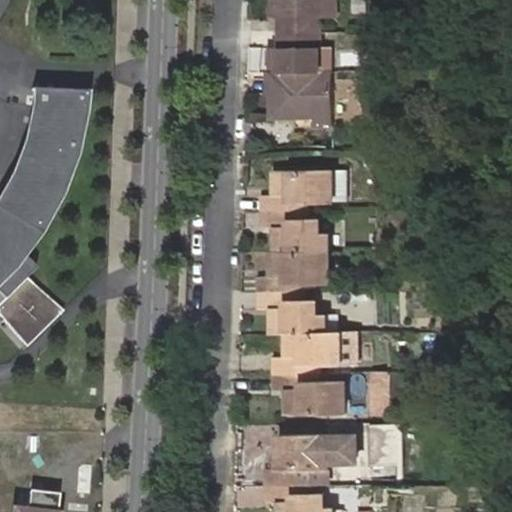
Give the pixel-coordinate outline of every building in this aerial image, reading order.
[(281,0),(270,0),(271,13),(281,13),(281,0)] [(281,0),(281,13),(282,28),(322,27),(322,14),(338,14),(337,0),(281,0)] [(322,27),(282,28),(282,43),(282,68),(322,68),(322,43),(322,27)] [(272,44),(272,68),(282,68),(282,43),(272,44)] [(322,68),(358,67),(357,43),(322,43),(322,68)] [(279,102),(279,112),(323,111),(358,111),(358,67),(322,68),(282,68),(272,68),(272,102),(279,102)] [(0,322),(24,350),(60,314),(24,279),(33,270),(24,261),(56,212),(82,152),(92,87),(33,86),(30,106),(23,151),(0,195),(0,322)] [(263,193),(264,209),(268,209),(307,208),(308,198),(321,198),(322,186),(333,185),(334,165),(276,166),(276,193),(263,193)] [(322,186),(321,198),(334,198),(333,185),(322,186)] [(276,249),(329,247),(329,231),(319,230),(319,216),(308,216),(307,208),(268,209),(264,209),(263,226),(276,226),(276,249)] [(257,290),(303,290),(303,282),(318,281),(318,264),(329,264),(329,247),(276,249),(273,249),(273,273),(257,273),(257,290)] [(318,264),(318,281),(330,281),(329,264),(318,264)] [(303,298),(303,290),(257,290),(257,306),(275,306),(275,329),(286,329),(325,328),(325,313),(315,313),(315,297),(303,298)] [(339,328),(325,328),(286,329),(286,352),(275,352),(275,371),(317,370),(317,361),(331,361),(331,348),(340,347),(339,328)] [(349,331),(349,363),(359,363),(360,331),(349,331)] [(390,369),(370,369),(371,413),(390,412),(390,369)] [(317,379),(317,370),(275,371),(276,387),(286,387),(287,413),(345,411),(344,392),(333,392),(333,379),(317,379)] [(345,379),(333,379),(333,392),(344,392),(345,379)] [(404,421),(372,421),(373,463),(403,463),(404,421)] [(273,483),(302,482),(301,468),(332,467),(331,430),(283,430),(283,467),(269,468),(270,483),(273,483)] [(316,490),(316,482),(302,482),(273,483),(270,483),(270,502),(282,502),(282,511),(338,511),(338,505),(329,505),(329,490),(316,490)] [(32,511),(59,511),(61,497),(34,494),(32,511)]
